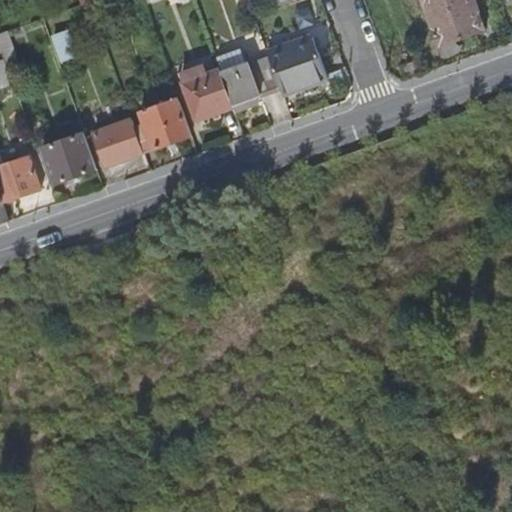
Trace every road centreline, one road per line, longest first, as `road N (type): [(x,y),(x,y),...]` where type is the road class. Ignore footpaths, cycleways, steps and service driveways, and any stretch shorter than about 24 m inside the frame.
road 1 (residential): [(0,250),(382,116)]
road 2 (residential): [(382,116),(511,70)]
road 3 (residential): [(339,0),(382,116)]
